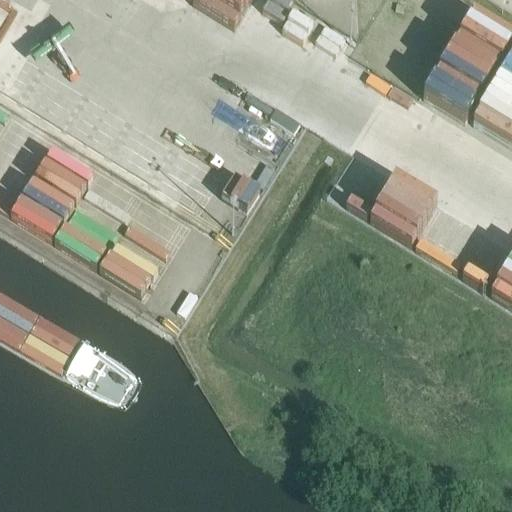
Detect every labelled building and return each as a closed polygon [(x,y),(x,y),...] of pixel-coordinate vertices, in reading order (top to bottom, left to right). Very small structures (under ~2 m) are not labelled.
[(198,0),(242,27),(259,0),(198,0)] [(290,0),(277,0),(273,9),(293,20),(301,5),(290,0)] [(435,73),(484,102),(511,54),(511,38),(470,14),(435,73)] [(258,112),(251,143),(287,151),(294,119),(258,112)] [(14,179),(0,172),(0,210),(9,214),(17,197),(7,193),(14,179)] [(7,222),(73,258),(99,211),(108,216),(102,227),(116,235),(122,225),(111,219),(117,207),(106,201),(113,188),(95,178),(72,218),(48,205),(42,216),(18,202),(7,222)] [(157,255),(145,254),(146,241),(119,237),(116,261),(156,266),(157,255)] [(88,247),(78,263),(93,273),(103,256),(88,247)]
